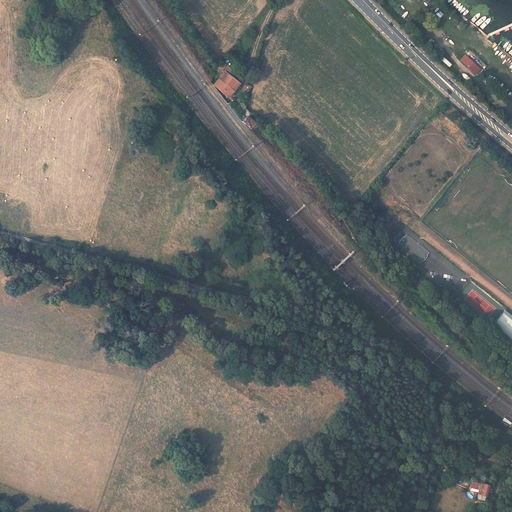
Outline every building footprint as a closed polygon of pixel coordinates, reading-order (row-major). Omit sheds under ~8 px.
[(449,67),(452,64),(445,57),(442,60),(449,67)] [(472,69),(486,82),(491,77),(494,74),(480,61),(478,63),(472,69)] [(236,72),(227,65),(224,70),(231,77),(236,72)] [(242,78),(236,72),(231,77),(224,70),(213,84),(220,89),(227,97),(235,89),(242,78)] [(255,123),(247,116),(243,120),(251,127),(255,123)] [(404,251),(413,251),(413,259),(418,259),(418,247),(413,247),(413,237),(404,237),(404,251)] [(511,315),(507,310),(495,322),(511,339),(511,315)] [(483,499),(484,498),(486,495),(489,496),(492,486),(472,481),(471,487),(480,490),(478,498),(483,499)]
